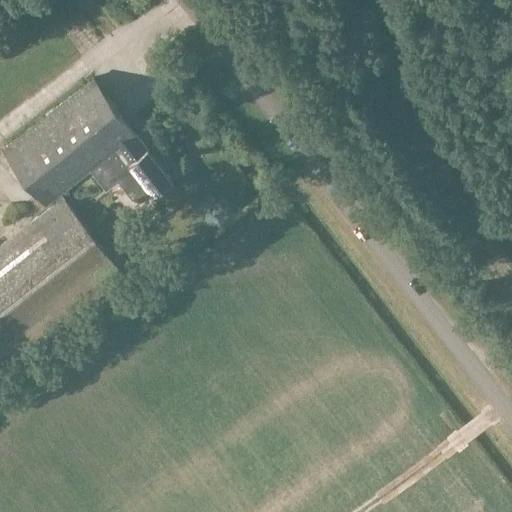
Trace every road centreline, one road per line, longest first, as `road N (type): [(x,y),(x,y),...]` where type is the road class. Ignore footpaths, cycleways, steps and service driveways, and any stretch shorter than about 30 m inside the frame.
road 1 (unclassified): [(511,417),(186,0)]
road 2 (track): [(364,0),(397,113),(511,292)]
